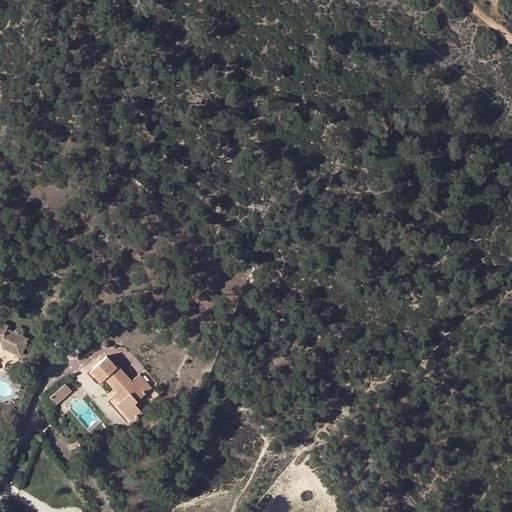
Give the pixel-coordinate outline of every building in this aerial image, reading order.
[(0,326),(0,351),(1,354),(19,361),(27,343),(6,333),(7,330),(0,326)] [(118,390),(118,391),(124,397),(118,402),(117,403),(132,420),(142,411),(135,402),(152,388),(139,373),(131,380),(117,364),(116,365),(107,355),(92,368),(102,380),(104,378),(116,392),(118,390)] [(72,391),(65,383),(50,396),(56,403),(72,391)] [(124,397),(118,391),(113,396),(118,402),(124,397)] [(0,405),(0,413),(7,417),(17,395),(10,392),(4,407),(0,405)] [(76,440),(68,446),(72,451),(80,446),(76,440)]
